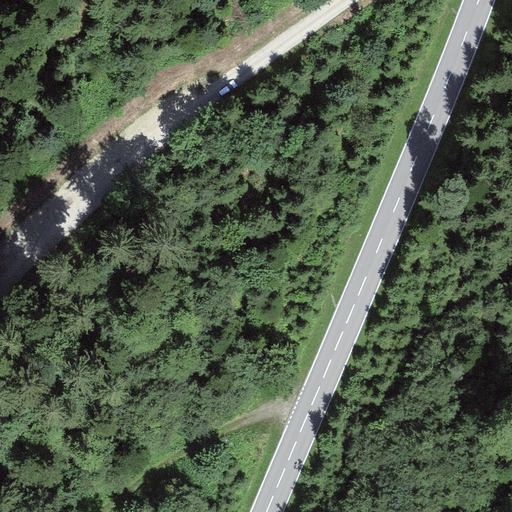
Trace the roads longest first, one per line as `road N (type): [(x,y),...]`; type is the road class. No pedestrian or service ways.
road 1 (secondary): [(267,511),(479,0)]
road 2 (track): [(343,0),(163,131),(0,286)]
road 3 (track): [(104,511),(223,424),(319,388)]
